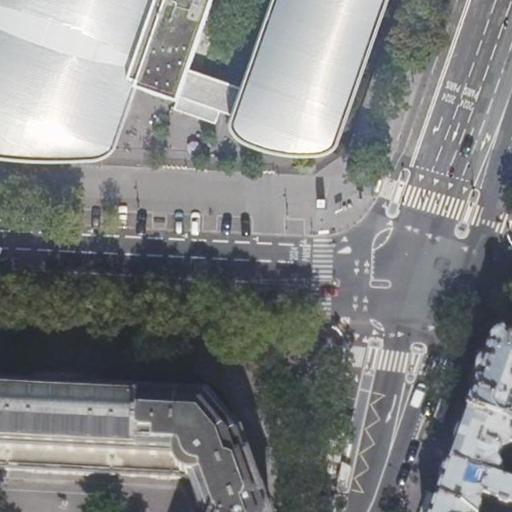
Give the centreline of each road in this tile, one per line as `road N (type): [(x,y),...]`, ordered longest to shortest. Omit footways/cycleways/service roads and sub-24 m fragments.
road 1 (tertiary): [(0,267),(436,281)]
road 2 (primary): [(436,281),(361,511)]
road 3 (primary): [(511,71),(436,281)]
